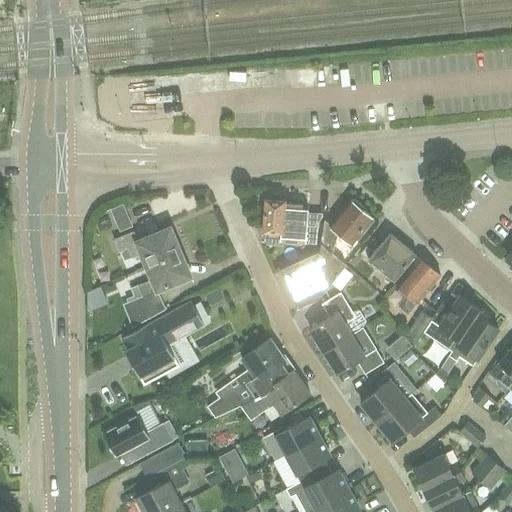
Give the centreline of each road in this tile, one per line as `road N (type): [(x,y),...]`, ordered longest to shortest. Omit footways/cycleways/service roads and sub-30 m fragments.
road 1 (residential): [(408,511),(296,346),(216,161)]
road 2 (tertiary): [(62,511),(48,166)]
road 3 (residential): [(511,296),(421,213),(406,145)]
road 4 (residential): [(216,161),(406,145)]
road 5 (residential): [(48,166),(216,161)]
road 6 (tertiary): [(48,166),(49,0)]
